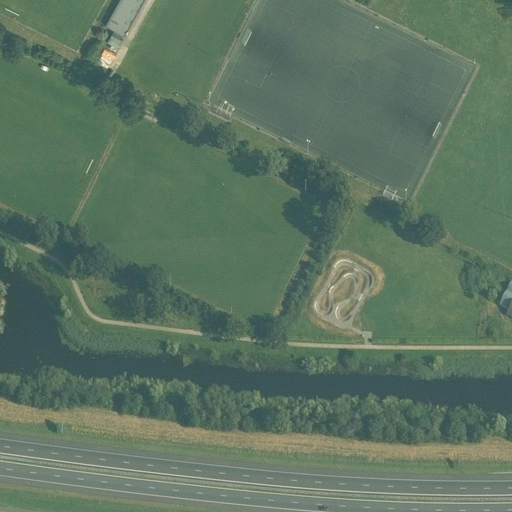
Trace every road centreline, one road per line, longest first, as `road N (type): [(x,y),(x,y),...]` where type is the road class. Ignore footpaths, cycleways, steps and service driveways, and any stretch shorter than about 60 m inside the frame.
road 1 (motorway): [(0,466),(318,502),(511,509)]
road 2 (motorway): [(511,486),(290,478),(0,444)]
